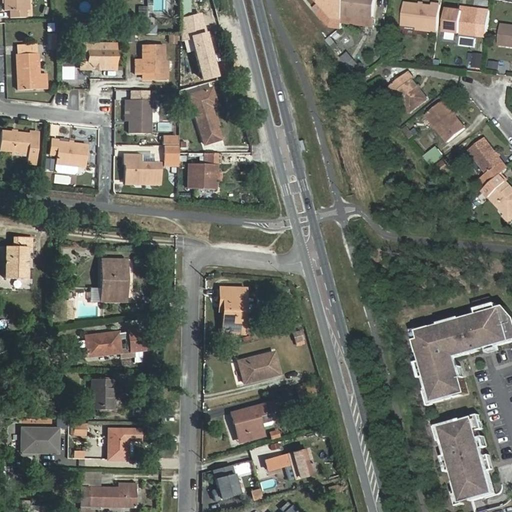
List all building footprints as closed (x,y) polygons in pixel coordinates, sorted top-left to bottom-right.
[(24,0),(4,0),(5,11),(10,11),(10,18),(25,18),(24,0)] [(331,27),(341,28),(342,23),(343,15),(344,7),(344,0),(318,0),(320,3),(314,8),(331,27)] [(344,0),(344,7),(343,15),(374,19),(375,0),(344,0)] [(417,29),(438,32),(441,5),(433,4),(432,7),(405,4),(403,25),(417,27),(417,29)] [(473,9),(473,13),(448,10),(445,32),(477,36),(479,25),(480,13),(480,10),(473,9)] [(489,14),(480,13),(479,25),(487,26),(489,14)] [(343,15),(342,23),(373,27),(374,19),(343,15)] [(511,26),(502,25),(500,45),(511,46),(511,26)] [(115,70),(116,44),(82,43),(81,52),(89,52),(89,62),(81,62),(81,69),(115,70)] [(16,46),(17,54),(37,54),(36,45),(16,46)] [(135,59),(135,75),(142,75),(142,78),(165,78),(165,45),(142,45),(142,59),(135,59)] [(17,54),(16,54),(18,90),(47,89),(46,77),(40,77),(39,53),(37,54),(17,54)] [(482,55),(473,55),(473,68),(481,68),(482,55)] [(392,97),(396,93),(412,113),(429,100),(408,73),(386,90),(392,97)] [(205,145),(221,140),(210,107),(214,106),(209,89),(189,96),(205,145)] [(129,109),(129,134),(150,134),(151,100),(125,100),(125,109),(129,109)] [(444,101),(427,116),(449,142),(467,128),(444,101)] [(36,160),(39,136),(29,135),(29,134),(1,131),(0,148),(0,150),(28,153),(27,159),(36,160)] [(161,137),(161,145),(175,145),(175,137),(161,137)] [(51,138),(50,153),(57,154),(56,163),(75,166),(85,167),(88,144),(58,141),(59,138),(51,138)] [(471,151),(489,175),(503,164),(504,163),(486,139),(471,151)] [(176,146),(162,146),(161,161),(175,161),(176,146)] [(432,166),(444,156),(438,148),(425,157),(432,166)] [(204,155),(203,165),(216,165),(221,165),(221,156),(204,155)] [(126,181),(143,181),(143,184),(159,184),(159,164),(140,164),(140,156),(125,156),(124,164),(126,164),(126,181)] [(75,166),(56,163),(55,170),(56,172),(72,174),(74,172),(75,166)] [(443,163),(437,168),(443,175),(449,170),(443,163)] [(187,189),(202,190),(215,190),(215,181),(218,181),(218,174),(216,173),(216,165),(203,165),(190,164),(188,164),(187,189)] [(503,164),(489,175),(482,181),(487,189),(501,176),(508,169),(503,164)] [(511,187),(501,176),(487,189),(484,191),(510,218),(511,216),(511,187)] [(27,248),(31,248),(32,239),(13,238),(13,247),(5,247),(5,279),(26,279),(27,248)] [(101,289),(101,300),(110,301),(125,301),(126,291),(123,291),(123,271),(126,272),(126,262),(101,261),(101,289)] [(222,297),(221,332),(244,333),(245,289),(220,288),(220,297),(222,297)] [(90,289),(90,302),(106,303),(110,303),(110,301),(101,300),(101,289),(90,289)] [(424,335),(419,337),(436,399),(471,390),(467,374),(464,374),(458,354),(511,339),(511,304),(510,303),(465,315),(466,320),(445,326),(444,321),(422,327),(424,335)] [(118,333),(85,336),(87,353),(83,353),(84,358),(121,353),(121,358),(134,357),(134,352),(142,351),(146,350),(143,330),(128,332),(130,350),(120,351),(118,333)] [(293,333),(296,341),(307,338),(304,330),(293,333)] [(143,362),(142,351),(134,352),(134,357),(135,363),(143,362)] [(244,384),(280,374),(274,352),(238,362),(244,384)] [(91,410),(113,410),(113,380),(92,380),(91,410)] [(299,403),(316,398),(312,386),(296,391),(299,403)] [(242,439),(264,433),(259,415),(275,411),(272,403),(231,414),(233,423),(237,422),(242,439)] [(464,502),(501,492),(481,415),(443,425),(464,502)] [(74,424),(73,434),(86,435),(86,425),(74,424)] [(58,429),(21,429),(21,453),(58,453),(58,429)] [(127,460),(128,440),(140,440),(140,429),(108,429),(108,460),(127,460)] [(285,467),(291,465),(295,478),(296,479),(313,474),(306,449),(265,462),(268,472),(285,467)] [(15,469),(15,456),(3,456),(3,468),(15,469)] [(218,489),(212,491),(214,500),(239,494),(231,465),(213,470),(218,489)] [(295,478),(291,465),(285,467),(289,480),(295,478)] [(136,485),(118,484),(118,488),(81,488),(81,506),(136,508),(136,485)] [(259,488),(250,491),(252,500),(262,498),(259,488)] [(296,511),(288,502),(280,508),(283,511),(296,511)]
